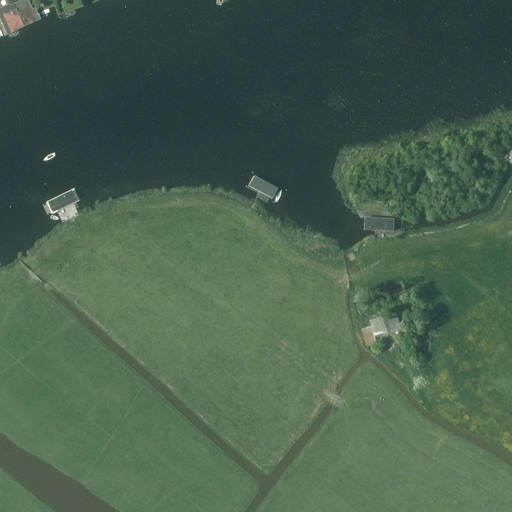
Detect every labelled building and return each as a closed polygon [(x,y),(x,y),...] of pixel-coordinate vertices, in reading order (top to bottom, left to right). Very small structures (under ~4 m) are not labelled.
[(0,9),(2,13),(17,8),(14,2),(0,7),(0,9)] [(36,21),(28,4),(15,9),(23,27),(36,21)] [(23,27),(15,9),(3,15),(11,33),(23,27)] [(248,187),(272,198),(277,187),(253,175),(248,187)] [(72,188),(45,201),(52,214),(78,200),(72,188)] [(364,228),(393,230),(394,217),(365,216),(364,228)] [(366,347),(367,347),(376,344),(379,355),(402,348),(398,332),(401,331),(396,313),(369,321),(371,327),(361,330),(366,347)]
